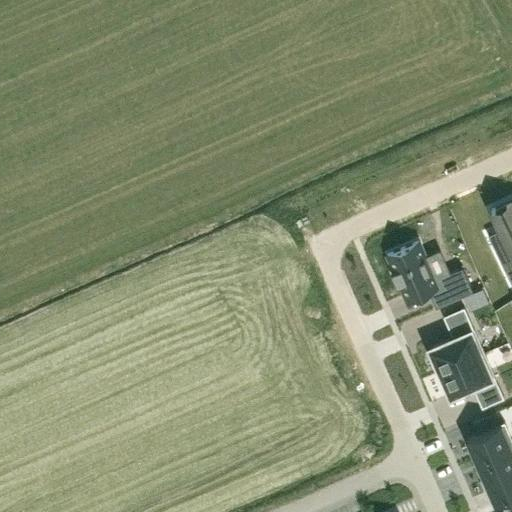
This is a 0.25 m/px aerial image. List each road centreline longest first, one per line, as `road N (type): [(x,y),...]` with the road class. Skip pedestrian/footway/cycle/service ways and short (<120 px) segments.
road 1 (residential): [(413,460),(323,243)]
road 2 (residential): [(511,160),(323,243)]
road 3 (residential): [(413,460),(291,511)]
